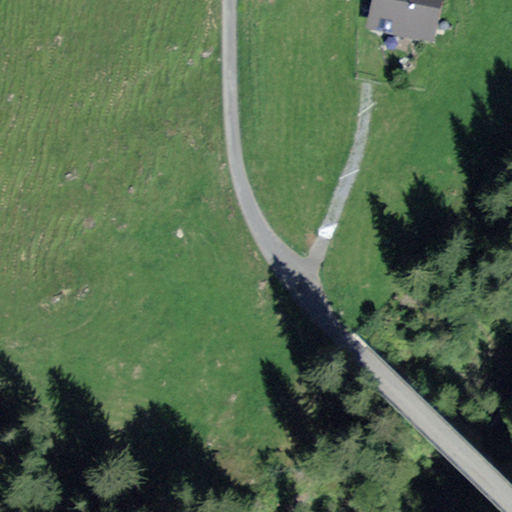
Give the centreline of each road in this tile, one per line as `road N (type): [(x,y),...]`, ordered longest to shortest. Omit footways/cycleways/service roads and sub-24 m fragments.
road 1 (track): [(230,0),(230,103),(240,181),(253,213),(335,327),(511,500)]
road 2 (track): [(373,90),(354,162),(297,280)]
